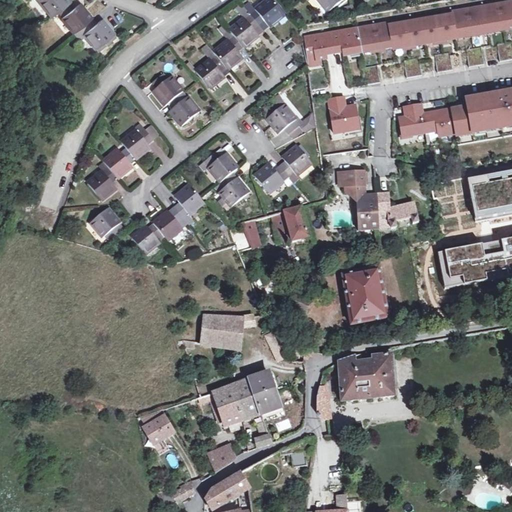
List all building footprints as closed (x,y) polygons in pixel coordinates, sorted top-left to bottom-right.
[(84,34),(96,49),(114,33),(102,19),(96,23),(92,18),(93,18),(80,3),(74,8),(69,3),(71,1),(69,0),(42,0),(41,1),(40,2),(52,17),(58,12),(62,17),(61,17),(74,34),(80,29),(84,34)] [(234,35),(229,40),(213,52),(216,55),(211,59),(211,58),(195,70),(211,90),(226,77),(221,71),(225,67),(229,71),(243,59),(238,52),(243,47),(245,49),(260,37),(259,36),(253,29),(259,25),(264,20),(269,27),(271,29),(286,16),(272,0),(265,0),(256,8),(255,9),(245,17),(241,20),(229,30),(234,35)] [(323,6),(318,0),(312,0),(310,2),(317,11),(323,6)] [(318,0),(323,6),(329,13),(344,0),(318,0)] [(456,36),(511,26),(511,1),(451,12),(452,15),(390,25),(390,23),(305,38),(308,62),(321,59),(327,58),(326,52),(344,49),(345,55),(394,47),(394,49),(456,39),(456,36)] [(264,31),(269,27),(264,20),(259,25),(264,31)] [(264,31),(259,25),(253,29),(259,36),(264,31)] [(78,38),(84,34),(80,29),(74,34),(78,38)] [(224,34),(229,40),(234,35),(229,30),(224,34)] [(511,41),(497,44),(500,61),(511,59),(511,41)] [(466,49),(469,66),(484,64),(482,47),(466,49)] [(435,55),(438,72),(453,69),(450,52),(435,55)] [(404,60),(407,77),(422,74),(419,57),(404,60)] [(363,67),(366,84),(381,82),(378,64),(363,67)] [(177,106),(172,110),(170,112),(182,126),(201,111),(189,97),(188,97),(184,92),(185,92),(173,77),(169,80),(164,75),(154,84),(158,89),(154,92),(166,107),(168,105),(173,102),(177,106)] [(511,134),(511,90),(503,92),(501,93),(500,94),(501,100),(493,102),(492,94),(476,97),(477,104),(470,106),(470,105),(465,105),(466,106),(463,107),(463,110),(453,112),(456,133),(458,144),(511,134)] [(360,129),(356,106),(346,108),(344,96),(329,98),(335,133),(360,129)] [(168,105),(172,110),(177,106),(173,102),(168,105)] [(286,103),(267,119),(279,134),(285,129),(290,134),(300,125),(297,120),(298,119),(286,103)] [(426,129),(423,114),(421,103),(405,105),(407,117),(400,119),(403,136),(426,132),(426,129)] [(453,112),(452,109),(423,114),(426,129),(438,127),(440,136),(456,133),(453,112)] [(134,127),(136,130),(138,132),(144,128),(140,123),(134,127)] [(107,166),(102,171),(88,183),(103,202),(117,189),(112,183),(118,179),(119,180),(133,168),(131,165),(136,160),(137,161),(151,149),(148,145),(154,141),(144,128),(138,132),(136,130),(121,142),(126,148),(121,152),(118,149),(103,161),(107,166)] [(264,134),(273,141),(278,135),(269,128),(264,134)] [(425,136),(427,143),(438,141),(436,134),(425,136)] [(270,163),(255,175),(270,195),(285,182),(284,181),(295,172),(298,177),(313,165),(297,145),(282,157),(286,161),(280,166),(275,170),(270,163)] [(221,148),(216,152),(221,158),(226,154),(221,148)] [(222,198),(227,203),(232,208),(251,192),(238,177),(237,177),(233,173),(241,167),(228,152),(226,154),(221,158),(216,152),(204,162),(209,167),(208,168),(221,183),(226,187),(219,193),(222,198)] [(98,166),(102,171),(107,166),(103,161),(98,166)] [(204,171),(208,168),(209,167),(204,162),(199,166),(204,171)] [(511,169),(468,178),(474,211),(476,219),(511,211),(511,169)] [(354,196),(362,195),(361,171),(336,173),(337,186),(343,186),(343,191),(348,196),(354,196)] [(146,225),(131,237),(146,255),(161,243),(158,239),(163,235),(169,242),(184,230),(179,224),(185,219),(190,215),(205,204),(202,199),(190,185),(175,197),(180,203),(175,207),(169,212),(168,210),(153,223),(154,224),(149,228),(146,225)] [(375,195),(377,225),(388,224),(389,229),(396,227),(394,221),(409,218),(411,223),(418,222),(413,204),(388,209),(387,194),(375,195)] [(375,195),(362,195),(354,196),(348,196),(350,198),(354,198),(357,231),(378,230),(377,225),(375,195)] [(223,207),(227,203),(222,198),(218,201),(223,207)] [(307,206),(272,216),(279,241),(290,237),(291,242),(309,238),(307,206)] [(109,234),(113,238),(125,229),(121,224),(122,223),(109,208),(90,224),(102,239),(104,238),(109,234)] [(279,241),(272,216),(266,218),(254,220),(260,246),(279,241)] [(260,246),(254,220),(246,221),(252,242),(237,246),(239,252),(260,246)] [(108,243),(113,238),(109,234),(104,238),(108,243)] [(511,236),(487,242),(437,252),(444,289),(488,280),(487,273),(507,269),(509,277),(511,276),(511,236)] [(343,279),(352,329),(391,322),(382,272),(343,279)] [(295,293),(290,303),(293,308),(306,313),(310,302),(299,297),(302,294),(299,291),(295,293)] [(242,317),(241,319),(204,317),(202,346),(223,349),(223,355),(230,355),(230,358),(239,359),(243,329),(255,326),(254,316),(242,317)] [(373,361),(363,362),(363,354),(339,363),(342,403),(395,397),(393,355),(373,356),(373,361)] [(255,396),(261,416),(281,410),(268,373),(250,380),(255,396)] [(237,402),(255,396),(250,380),(232,386),(237,402)] [(214,393),(219,408),(237,402),(232,386),(214,393)] [(317,413),(321,418),(323,420),(328,420),(325,388),(321,388),(318,399),(317,413)] [(219,408),(214,393),(202,398),(206,416),(219,410),(219,408)] [(243,421),(261,416),(255,396),(237,402),(243,421)] [(237,402),(219,408),(219,410),(225,427),(243,421),(237,402)] [(141,418),(147,428),(165,417),(162,411),(141,418)] [(175,433),(165,417),(147,428),(149,437),(156,450),(162,447),(160,443),(175,433)] [(258,434),(266,432),(265,423),(257,424),(258,434)] [(269,435),(255,439),(258,448),(273,444),(269,435)] [(275,454),(240,473),(249,490),(262,487),(262,480),(296,475),(295,468),(292,454),(291,445),(275,454)] [(209,455),(217,473),(232,463),(235,459),(230,446),(209,455)] [(292,454),(295,468),(307,466),(305,451),(292,454)] [(240,473),(229,480),(239,495),(249,490),(240,473)] [(239,495),(229,480),(213,490),(206,501),(213,511),(239,495)] [(190,485),(182,490),(187,499),(194,495),(190,485)] [(165,508),(178,504),(182,501),(184,500),(187,499),(182,490),(171,495),(165,486),(156,489),(165,508)] [(265,511),(262,487),(249,490),(251,511),(265,511)] [(251,511),(249,490),(239,495),(241,511),(251,511)] [(338,497),(338,511),(330,511),(348,511),(347,497),(338,497)]
